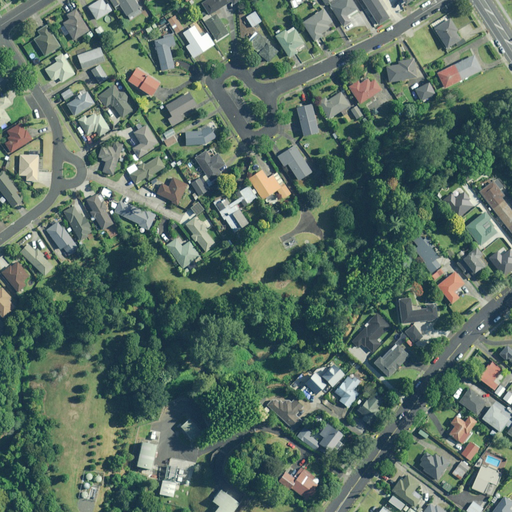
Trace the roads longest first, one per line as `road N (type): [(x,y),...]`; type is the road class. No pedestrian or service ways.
road 1 (tertiary): [(335,511),(448,356),(511,295)]
road 2 (residential): [(268,91),(442,0)]
road 3 (residential): [(268,91),(271,126),(253,137),(214,83),(236,68),(259,87)]
road 4 (residential): [(58,153),(52,116),(0,37)]
